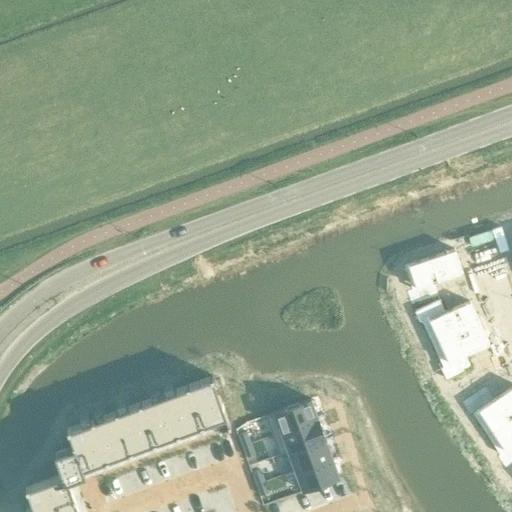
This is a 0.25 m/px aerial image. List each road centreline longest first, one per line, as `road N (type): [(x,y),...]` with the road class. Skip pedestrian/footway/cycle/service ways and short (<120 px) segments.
road 1 (secondary): [(511,120),(107,271)]
road 2 (residential): [(252,511),(233,457),(116,498),(121,511)]
road 3 (secondary): [(0,370),(107,271)]
road 4 (secondary): [(107,271),(42,293),(0,328)]
